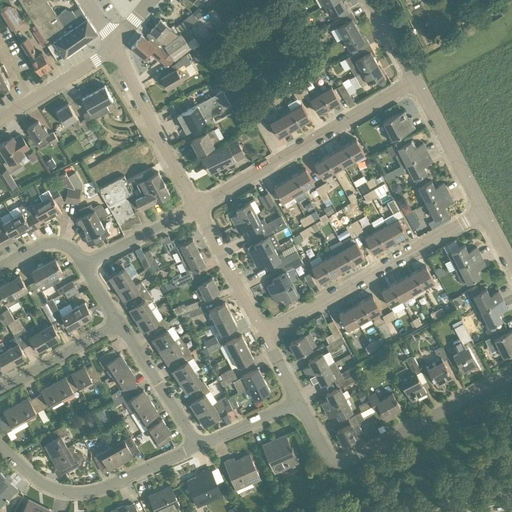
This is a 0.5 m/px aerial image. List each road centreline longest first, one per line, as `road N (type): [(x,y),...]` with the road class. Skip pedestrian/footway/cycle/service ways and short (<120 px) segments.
road 1 (residential): [(511,379),(350,463),(332,460),(297,404)]
road 2 (residential): [(194,208),(413,83)]
road 3 (residential): [(264,334),(483,215)]
road 4 (residential): [(0,446),(39,482),(79,492),(198,445)]
road 5 (residential): [(194,208),(113,45)]
road 6 (residential): [(483,215),(413,83)]
road 7 (residential): [(198,445),(119,323)]
road 8 (residential): [(264,334),(194,208)]
road 9 (residential): [(0,390),(119,323)]
road 10 (residential): [(86,264),(194,208)]
